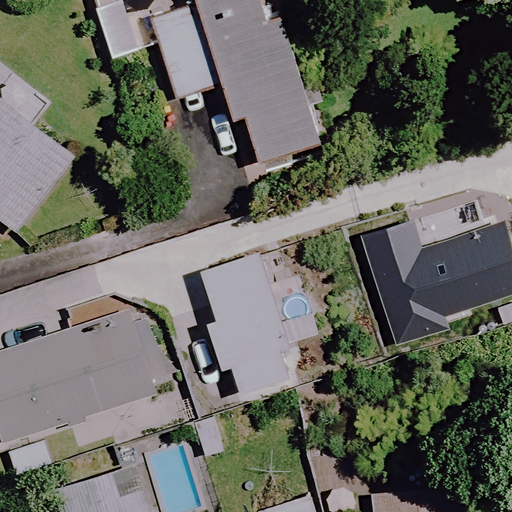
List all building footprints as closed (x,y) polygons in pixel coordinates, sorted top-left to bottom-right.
[(221,89),(229,116),(241,113),(255,162),(331,141),(292,0),(196,0),(200,10),(149,24),(171,102),(221,89)] [(73,158),(0,100),(0,222),(14,233),(73,158)] [(358,319),(341,256),(285,271),(301,334),(358,319)] [(152,398),(119,294),(56,314),(63,336),(0,356),(0,437),(3,446),(152,398)] [(119,498),(110,470),(51,489),(58,511),(147,511),(140,491),(119,498)] [(461,511),(457,478),(367,491),(369,511),(461,511)] [(324,511),(317,489),(262,508),(263,511),(324,511)]
